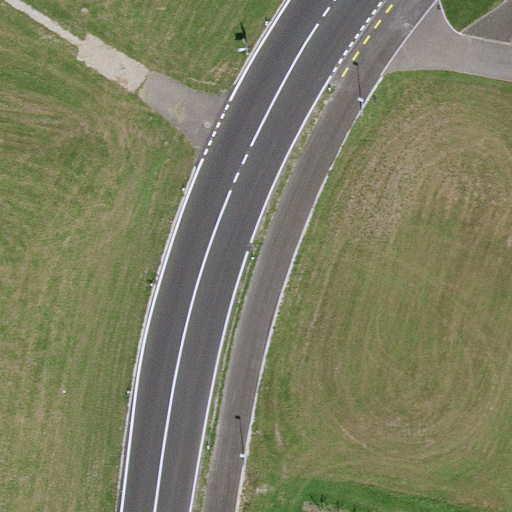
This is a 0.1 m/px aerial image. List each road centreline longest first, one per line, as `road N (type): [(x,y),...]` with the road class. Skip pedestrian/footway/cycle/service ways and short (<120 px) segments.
road 1 (secondary): [(336,0),(253,145),(208,253),(174,387),(157,511)]
road 2 (track): [(11,0),(253,145)]
